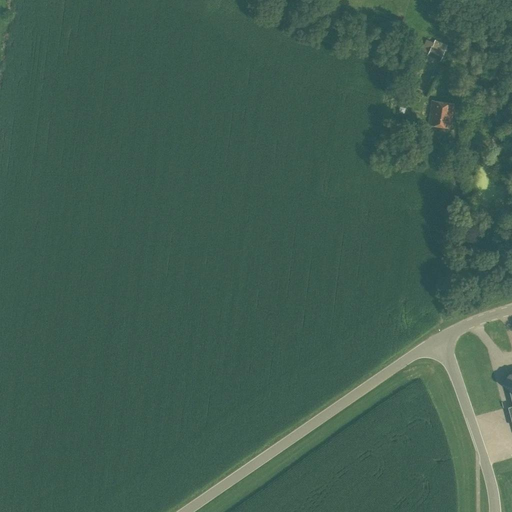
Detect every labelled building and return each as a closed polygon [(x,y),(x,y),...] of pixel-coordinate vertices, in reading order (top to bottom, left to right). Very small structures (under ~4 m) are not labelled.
[(407,39),(410,31),(392,25),(389,33),(407,39)] [(440,60),(445,50),(432,45),(428,55),(440,60)] [(511,71),(511,54),(494,50),(490,67),(511,71)] [(451,128),(455,104),(432,101),(429,124),(451,128)] [(511,406),(508,407),(511,420),(511,373),(509,374),(502,384),(509,389),(511,398),(511,406)] [(504,438),(510,437),(504,417),(498,419),(504,438)] [(494,447),(503,442),(500,435),(491,440),(494,447)]
